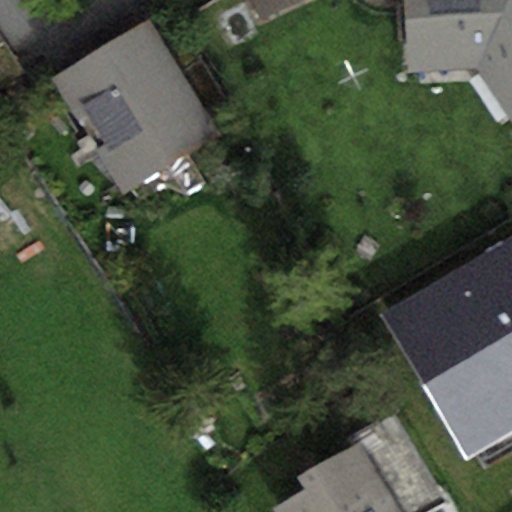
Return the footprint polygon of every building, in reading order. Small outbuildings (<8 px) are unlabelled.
[(251,0),(261,19),(299,0),(251,0)] [(511,120),(511,0),(404,0),(409,71),(475,67),(510,122),(511,120)] [(217,136),(150,19),(54,74),(122,191),(217,136)] [(0,87),(24,72),(0,34),(0,87)] [(511,236),(382,311),(465,455),(511,427),(511,236)] [(393,511),(350,442),(298,474),(306,488),(272,508),(274,511),(393,511)]
